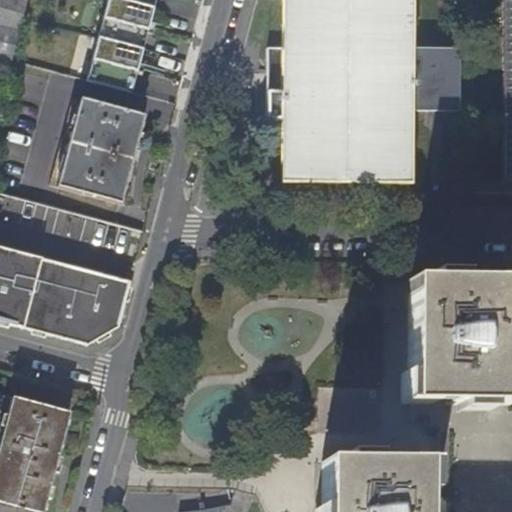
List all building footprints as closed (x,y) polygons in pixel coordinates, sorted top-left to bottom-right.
[(0,0),(0,58),(10,61),(14,45),(25,0),(0,0)] [(105,0),(105,1),(152,13),(155,0),(105,0)] [(279,0),(279,187),(409,187),(410,114),(456,114),(457,52),(411,51),(411,0),(279,0)] [(105,1),(94,43),(140,55),(152,13),(105,1)] [(130,93),(140,55),(94,43),(83,80),(130,93)] [(0,98),(10,61),(0,58),(0,98)] [(48,185),(55,187),(118,204),(143,118),(72,99),(48,185)] [(0,324),(3,326),(22,255),(0,248),(0,324)] [(8,327),(42,336),(54,291),(48,262),(22,255),(3,326),(8,327)] [(129,283),(48,262),(54,291),(122,309),(129,283)] [(429,407),(508,408),(509,285),(408,284),(408,406),(429,407)] [(87,348),(117,327),(122,309),(54,291),(42,336),(87,348)] [(2,395),(0,403),(0,505),(25,511),(41,511),(68,412),(2,395)] [(511,511),(511,412),(509,412),(508,408),(429,407),(428,434),(450,434),(449,511),(422,511),(421,511),(511,511)] [(421,511),(422,511),(422,466),(322,466),(321,511),(421,511)]
